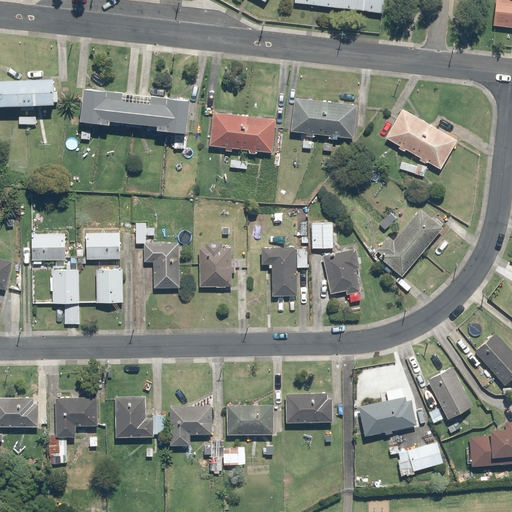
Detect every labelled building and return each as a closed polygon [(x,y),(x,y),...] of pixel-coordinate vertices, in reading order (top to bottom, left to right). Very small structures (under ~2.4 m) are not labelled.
[(294,0),(294,4),(382,14),(383,0),(294,0)] [(511,0),(493,0),(490,28),(511,30),(511,0)] [(0,80),(0,96),(0,106),(54,104),(53,79),(0,80)] [(149,105),(121,102),(121,93),(82,89),(79,122),(107,125),(107,121),(155,126),(155,130),(184,133),(187,100),(150,97),(149,105)] [(356,105),(294,98),(290,131),(352,138),(356,105)] [(403,108),(386,137),(439,167),(456,138),(403,108)] [(275,120),(212,112),(208,145),(271,152),(275,120)] [(333,140),(323,140),(322,151),(332,152),(333,140)] [(240,157),(230,156),(229,167),(247,168),(247,161),(240,161),(240,157)] [(426,167),(400,161),(398,171),(424,176),(426,167)] [(137,175),(127,174),(126,189),(136,189),(137,175)] [(383,251),(379,255),(401,274),(444,225),(423,207),(394,241),(388,236),(378,247),(383,251)] [(380,222),(389,231),(399,221),(390,212),(380,222)] [(145,222),(136,222),(136,243),(145,243),(145,222)] [(332,248),(332,223),(311,223),(311,248),(332,248)] [(119,232),(87,233),(87,259),(120,259),(119,232)] [(31,234),(31,260),(65,260),(64,234),(31,234)] [(198,248),(199,286),(231,286),(230,248),(221,248),(221,242),(204,243),(204,248),(198,248)] [(178,287),(177,243),(144,243),(144,262),(153,261),(153,288),(178,287)] [(295,249),(295,247),(261,248),(261,265),(271,265),(272,296),(296,296),(295,268),(307,268),(306,249),(295,249)] [(355,248),(322,256),(330,293),(345,290),(346,294),(360,291),(358,283),(362,282),(355,248)] [(11,261),(0,258),(0,288),(5,289),(11,261)] [(77,269),(52,270),(53,304),(78,303),(77,269)] [(121,269),(95,269),(96,303),(122,302),(121,269)] [(511,351),(495,332),(475,350),(505,385),(511,378),(511,351)] [(452,366),(427,379),(447,418),(473,405),(452,366)] [(285,394),(285,422),(332,421),(331,399),(326,399),(326,393),(285,394)] [(114,396),(114,437),(152,437),(152,418),(145,418),(145,396),(114,396)] [(0,397),(0,426),(37,426),(37,404),(33,403),(33,397),(0,397)] [(405,397),(358,406),(364,436),(416,425),(410,400),(406,401),(405,397)] [(96,398),(54,398),(55,437),(75,436),(75,426),(96,426),(96,398)] [(272,405),(226,405),(226,434),(273,434),(272,405)] [(210,406),(169,406),(169,445),(189,445),(189,434),(211,434),(210,406)] [(511,421),(504,422),(504,429),(489,430),(489,435),(468,436),(469,466),(511,463),(511,421)] [(413,472),(442,464),(435,439),(429,440),(427,431),(401,438),(404,450),(397,452),(400,462),(410,460),(413,472)] [(99,432),(90,432),(89,445),(98,446),(99,432)] [(245,447),(222,447),(222,464),(245,464),(245,447)] [(231,477),(231,494),(245,494),(245,476),(231,477)]
